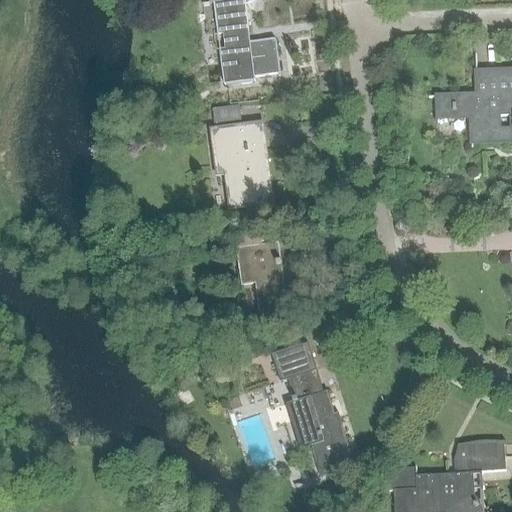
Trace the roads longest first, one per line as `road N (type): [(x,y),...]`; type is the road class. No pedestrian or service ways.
road 1 (residential): [(511,385),(427,333),(394,290),(377,248),(355,29)]
road 2 (residential): [(355,29),(511,21)]
